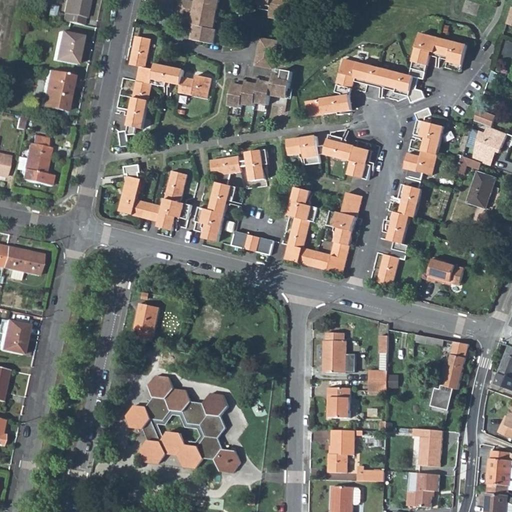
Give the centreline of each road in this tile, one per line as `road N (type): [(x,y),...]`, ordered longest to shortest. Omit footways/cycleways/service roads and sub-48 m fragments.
road 1 (residential): [(80,230),(18,511)]
road 2 (residential): [(66,511),(129,239)]
road 3 (residential): [(126,0),(80,230)]
road 4 (residential): [(299,284),(294,511)]
road 5 (residential): [(350,296),(391,139),(381,122)]
road 6 (residential): [(490,334),(463,511)]
road 7 (residential): [(299,284),(129,239)]
road 8 (residential): [(490,334),(350,296)]
road 9 (residential): [(169,0),(167,27),(192,46),(244,56),(251,44)]
